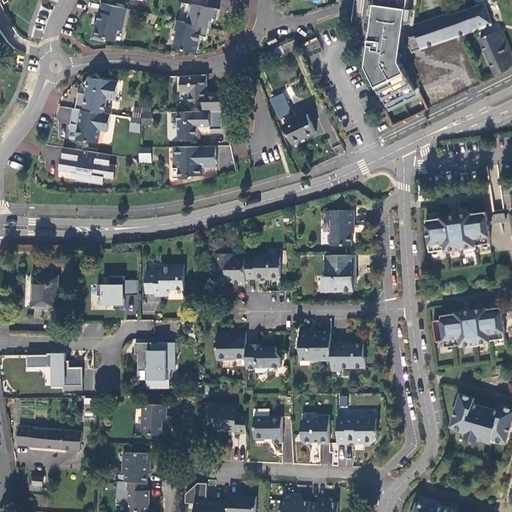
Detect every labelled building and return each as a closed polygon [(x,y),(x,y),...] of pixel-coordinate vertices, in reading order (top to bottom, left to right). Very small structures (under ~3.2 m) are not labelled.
[(179,0),(180,1),(186,3),(184,12),(189,13),(186,23),(208,27),(209,28),(211,19),(216,20),(218,9),(206,7),(207,0),(179,0)] [(367,66),(387,105),(416,91),(401,61),(403,47),(410,48),(412,52),(492,24),(490,19),(477,18),(477,7),(447,18),(446,15),(414,26),(418,36),(412,39),(404,37),(409,0),(376,0),(372,35),(367,34),(366,43),(371,43),(367,66)] [(126,9),(101,3),(96,23),(97,23),(96,28),(94,27),(91,38),(103,41),(104,38),(115,41),(118,30),(121,31),(126,9)] [(186,23),(176,20),(174,30),(176,31),(173,48),(196,53),(200,36),(206,37),(208,27),(186,23)] [(511,53),(501,29),(479,39),(495,74),(511,66),(511,53)] [(275,35),(267,39),(269,45),(278,41),(275,35)] [(308,55),(322,51),(317,38),(304,42),(308,55)] [(295,40),(275,49),(278,56),(294,49),(295,51),(300,49),(295,40)] [(99,79),(95,73),(90,77),(87,77),(87,79),(80,84),(85,90),(85,93),(77,92),(74,108),(103,113),(106,99),(114,100),(117,82),(99,79)] [(202,112),(221,111),(220,92),(204,92),(204,86),(205,86),(205,74),(194,76),(176,77),(176,92),(185,92),(188,95),(188,102),(202,101),(202,112)] [(416,91),(387,105),(389,110),(418,96),(416,91)] [(282,94),(272,99),(275,106),(285,101),(282,94)] [(285,101),(275,106),(281,119),(291,114),(285,101)] [(140,132),(140,124),(151,124),(152,107),(131,106),(130,132),(140,132)] [(74,108),(72,108),(70,124),(77,125),(75,139),(97,143),(100,130),(107,131),(110,114),(103,113),(74,108)] [(202,112),(170,112),(171,123),(177,123),(177,137),(196,136),(196,126),(208,126),(208,129),(221,129),(221,111),(202,112)] [(307,114),(284,125),(293,144),(302,140),(303,142),(306,140),(305,138),(316,133),(307,114)] [(215,146),(172,147),(173,178),(188,178),(191,176),(202,176),(202,167),(215,167),(215,146)] [(110,156),(63,148),(62,158),(61,158),(59,170),(70,172),(69,179),(100,184),(101,177),(111,178),(113,166),(108,165),(110,156)] [(149,149),(139,149),(139,157),(149,157),(149,149)] [(329,211),(322,212),(322,220),(329,220),(329,232),(326,234),(327,243),(330,245),(350,245),(349,228),(352,228),(352,210),(329,211)] [(469,213),(440,217),(440,219),(424,220),(427,243),(428,246),(429,252),(443,250),(443,251),(452,250),(452,251),(466,249),(466,248),(474,247),(473,246),(488,244),(487,236),(488,236),(487,224),(486,216),(485,216),(484,212),(469,214),(469,213)] [(503,214),(492,215),(493,224),(504,223),(503,214)] [(233,254),(214,254),(214,264),(216,264),(216,273),(210,278),(220,288),(227,282),(233,282),(233,285),(245,285),(245,280),(245,258),(245,257),(233,257),(233,254)] [(260,258),(245,258),(245,280),(256,280),(256,278),(268,278),(271,280),(278,280),(280,278),(280,257),(268,257),(266,255),(260,255),(260,258)] [(355,255),(328,255),(328,259),(325,259),(325,276),(323,276),(323,289),(333,289),(333,292),(353,291),(353,281),(356,281),(355,255)] [(183,264),(160,264),(160,270),(146,270),(146,292),(155,292),(155,295),(161,295),(164,292),(169,295),(173,289),(184,289),(183,264)] [(58,276),(33,276),(33,307),(57,307),(58,276)] [(124,276),(110,276),(110,284),(98,284),(98,295),(104,295),(104,305),(115,305),(115,308),(124,308),(124,305),(126,305),(126,295),(139,295),(139,280),(124,280),(124,276)] [(454,314),(439,316),(440,320),(432,321),(435,341),(442,340),(443,347),(458,345),(458,346),(467,345),(467,346),(481,344),(481,343),(488,342),(488,340),(503,338),(502,332),(503,331),(501,319),(500,311),(499,311),(499,308),(484,310),(484,308),(454,312),(454,314)] [(87,334),(102,334),(102,324),(87,324),(87,334)] [(227,333),(216,333),(216,359),(234,359),(234,357),(246,357),(246,345),(246,336),(234,336),(234,331),(227,331),(227,333)] [(309,332),(299,332),(300,360),(331,360),(331,341),(331,331),(320,331),(320,333),(310,333),(309,332)] [(340,341),(331,341),(331,360),(331,371),(340,371),(340,367),(366,367),(366,357),(363,354),(363,343),(350,343),(349,342),(341,342),(340,341)] [(151,342),(135,342),(135,354),(138,354),(138,371),(146,371),(146,381),(171,381),(171,371),(175,371),(175,342),(159,342),(159,349),(152,350),(151,342)] [(265,345),(246,345),(246,357),(246,368),(256,368),(256,372),(265,372),(269,367),(281,367),(280,358),(276,354),(276,348),(266,348),(265,345)] [(48,355),(28,355),(28,366),(53,366),(54,385),(83,384),(83,367),(70,367),(69,361),(67,361),(67,352),(53,352),(53,353),(48,353),(48,355)] [(511,424),(511,409),(501,406),(500,411),(473,403),(474,398),(460,394),(451,426),(464,430),(463,435),(490,443),(492,438),(507,443),(511,424)] [(338,396),(339,406),(347,405),(346,395),(338,396)] [(167,405),(143,404),(142,434),(162,434),(162,419),(166,415),(167,405)] [(215,427),(220,432),(247,431),(247,413),(238,413),(238,406),(220,406),(220,410),(212,410),(212,427),(215,427)] [(269,409),(254,410),(255,438),(257,438),(258,440),(263,440),(265,438),(273,438),(273,443),(282,443),(282,417),(269,417),(269,409)] [(313,420),(301,420),(302,440),(305,443),(313,443),(314,441),(319,441),(320,443),(330,443),(330,416),(316,417),(313,420)] [(346,418),(337,418),(338,444),(348,444),(347,442),(360,442),(360,444),(371,443),(377,437),(377,433),(378,434),(378,429),(377,429),(376,417),(363,417),(361,416),(346,416),(346,418)] [(62,430),(20,426),(18,445),(80,451),(82,431),(64,430),(62,430)] [(148,453),(126,452),(126,464),(124,464),(123,471),(125,472),(125,481),(126,481),(146,482),(147,474),(149,474),(149,463),(147,460),(148,453)] [(146,491),(146,482),(126,481),(125,490),(128,490),(127,499),(124,501),(124,508),(127,511),(143,511),(145,511),(146,500),(147,500),(148,491),(146,491)] [(237,494),(228,493),(227,501),(226,511),(255,511),(256,496),(237,495),(237,494)] [(414,511),(479,511),(478,511),(463,511),(439,505),(440,500),(437,499),(421,495),(420,495),(419,497),(414,511)] [(310,511),(311,502),(302,502),(298,498),(294,497),(291,498),(289,500),(287,502),(281,502),(281,511),(310,511)] [(330,499),(319,498),(319,502),(311,502),(310,511),(337,511),(338,502),(332,502),(330,499)] [(226,511),(227,501),(219,500),(219,502),(206,502),(206,500),(196,499),(193,502),(192,511),(226,511)]
